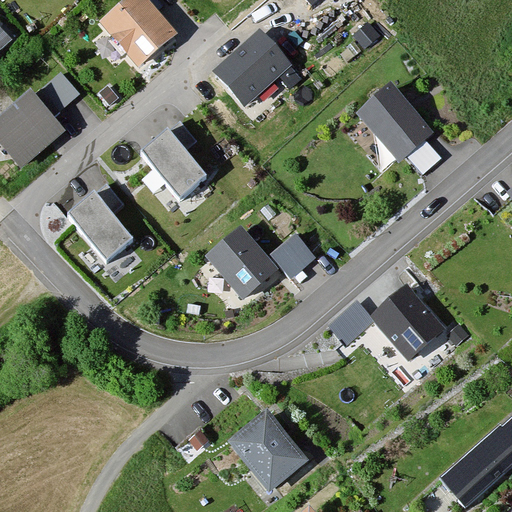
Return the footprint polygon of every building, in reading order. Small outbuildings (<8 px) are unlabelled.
[(136,0),(125,0),(94,28),(134,74),(172,41),(136,0)] [(261,35),(216,76),(244,107),(289,66),(261,35)] [(393,93),(364,120),(405,164),(434,138),(393,93)] [(22,95),(0,115),(0,157),(16,175),(59,136),(22,95)] [(138,156),(178,204),(208,179),(167,131),(138,156)] [(133,242),(94,197),(69,220),(107,264),(133,242)] [(274,273),(241,232),(210,257),(244,298),(274,273)] [(297,232),(271,254),(292,278),(318,256),(297,232)] [(441,331),(404,290),(369,321),(406,362),(441,331)] [(354,299),(328,323),(345,342),(371,317),(354,299)] [(511,410),(435,481),(463,511),(478,511),(511,481),(511,410)] [(266,415),(224,450),(267,501),(309,466),(266,415)] [(200,431),(181,448),(188,457),(208,440),(200,431)]
